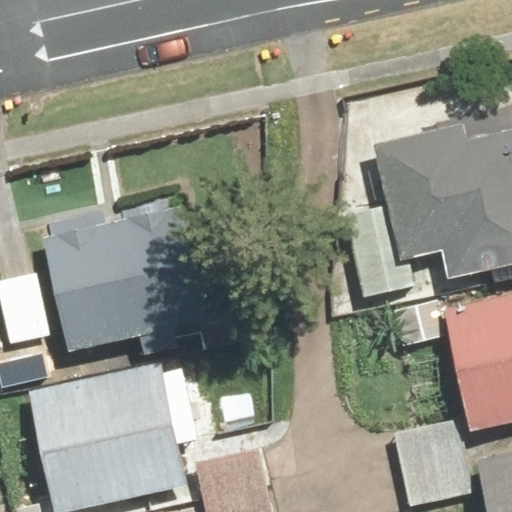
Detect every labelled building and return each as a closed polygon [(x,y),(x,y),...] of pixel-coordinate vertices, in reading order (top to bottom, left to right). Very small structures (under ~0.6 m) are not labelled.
[(443,130),(369,141),(388,275),(511,256),(511,144),(447,154),(443,130)] [(50,234),(44,235),(69,351),(218,319),(193,203),(180,206),(177,196),(120,208),(122,218),(106,222),(104,211),(47,223),(50,234)] [(61,346),(45,270),(2,279),(19,355),(61,346)] [(511,294),(442,309),(466,434),(511,425),(511,294)] [(162,364),(27,392),(52,511),(187,483),(179,445),(200,441),(185,369),(164,373),(162,364)] [(283,511),(271,444),(211,455),(221,511),(283,511)] [(511,511),(511,447),(475,455),(486,511),(511,511)]
